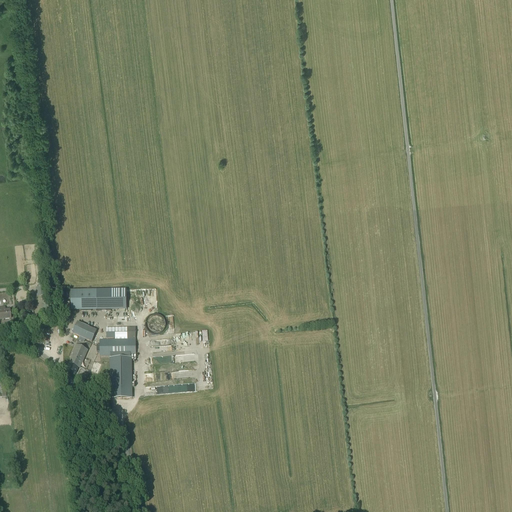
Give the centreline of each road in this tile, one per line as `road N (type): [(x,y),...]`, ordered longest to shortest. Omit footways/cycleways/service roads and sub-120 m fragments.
road 1 (unknown): [(392,0),(448,511)]
road 2 (track): [(61,368),(20,0)]
road 3 (unclassified): [(140,511),(123,436),(109,413),(43,355),(0,343)]
